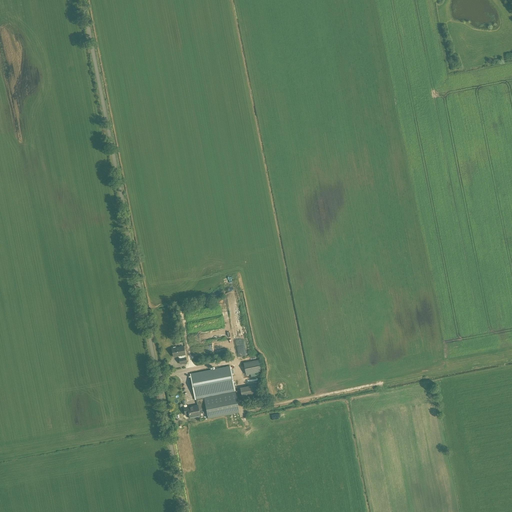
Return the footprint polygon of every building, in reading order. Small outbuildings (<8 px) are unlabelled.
[(185,355),(184,347),(176,348),(175,347),(173,348),(173,349),(172,349),(174,357),(180,356),(181,359),(179,359),(180,364),(187,363),(186,358),(185,355)] [(246,375),(261,372),(259,360),(244,363),(246,375)] [(188,412),(199,410),(202,410),(205,409),(203,398),(204,398),(208,419),(239,413),(235,392),(230,367),(190,374),(195,400),(196,400),(198,405),(190,407),(184,409),(185,415),(189,414),(188,412)] [(243,401),(261,398),(259,385),(240,388),(243,401)] [(190,419),(200,417),(199,413),(203,413),(202,410),(199,410),(188,412),(189,414),(190,419)]
